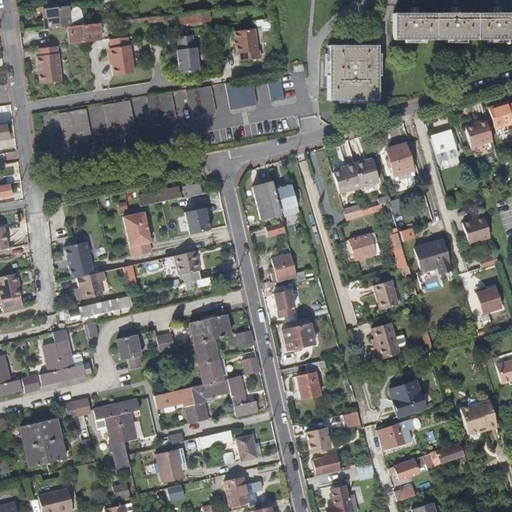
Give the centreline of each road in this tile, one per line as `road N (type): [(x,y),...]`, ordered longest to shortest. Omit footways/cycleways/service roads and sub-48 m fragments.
road 1 (residential): [(255,295),(107,328),(105,378),(0,409)]
road 2 (residential): [(225,166),(511,78)]
road 3 (unknown): [(331,292),(393,511)]
road 4 (residential): [(255,295),(303,511)]
road 5 (unknown): [(22,105),(227,77)]
road 6 (residential): [(41,195),(225,166)]
road 7 (residential): [(41,195),(35,216),(43,304),(0,320)]
road 8 (residential): [(225,166),(255,295)]
